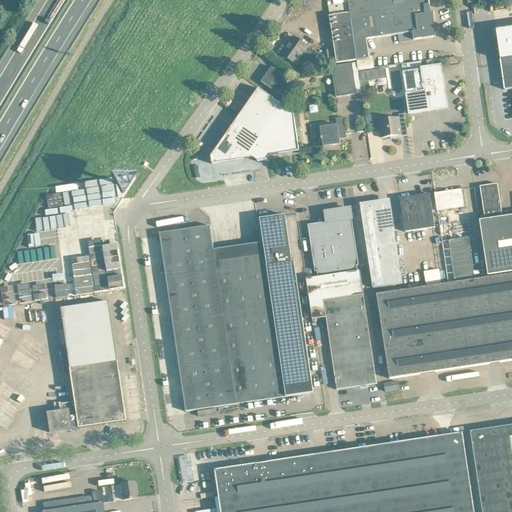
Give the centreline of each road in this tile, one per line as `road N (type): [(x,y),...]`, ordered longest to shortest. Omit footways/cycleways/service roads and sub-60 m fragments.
road 1 (unclassified): [(130,211),(484,155)]
road 2 (unclassified): [(159,452),(511,400)]
road 3 (unclassified): [(283,0),(130,211)]
road 4 (unclassified): [(159,452),(125,225),(130,211)]
road 5 (unclassified): [(7,511),(9,475),(159,452)]
road 6 (motorway): [(0,134),(83,0)]
road 7 (unclassified): [(484,155),(459,0)]
